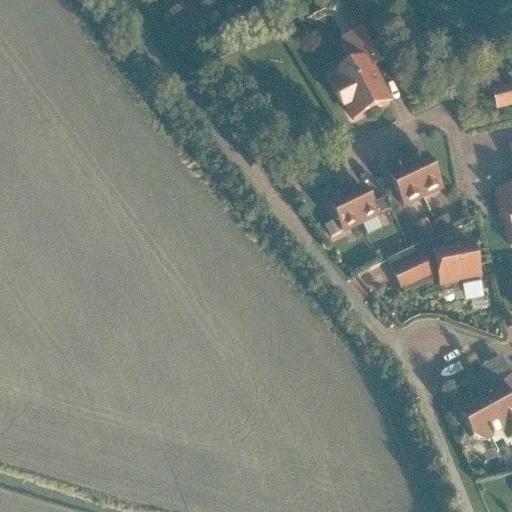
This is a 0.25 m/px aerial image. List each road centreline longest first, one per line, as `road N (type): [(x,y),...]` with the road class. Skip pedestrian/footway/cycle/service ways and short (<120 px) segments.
road 1 (residential): [(265,194),(119,0)]
road 2 (residential): [(398,365),(265,194)]
road 3 (residential): [(440,118),(265,194)]
road 4 (residential): [(468,511),(398,365)]
